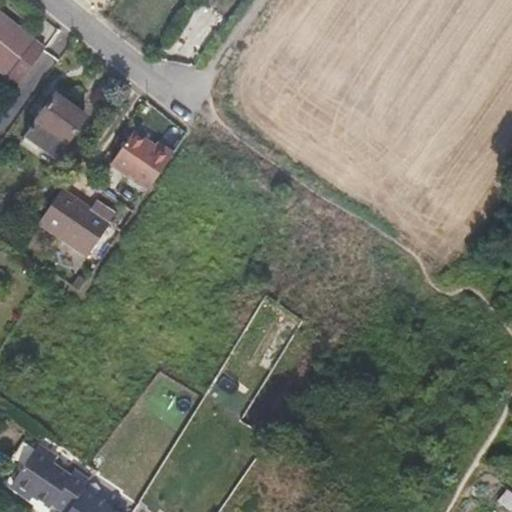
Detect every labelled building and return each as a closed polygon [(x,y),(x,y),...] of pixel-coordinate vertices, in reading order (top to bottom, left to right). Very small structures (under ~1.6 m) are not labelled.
[(44,51),(0,12),(0,68),(7,74),(0,81),(14,93),(44,51)] [(58,159),(88,117),(55,94),(25,136),(58,159)] [(104,165),(113,170),(142,191),(167,154),(152,144),(149,147),(127,132),(104,165)] [(35,224),(63,244),(82,256),(106,223),(58,190),(35,224)] [(71,511),(88,487),(92,484),(77,474),(73,479),(56,467),(60,461),(42,448),(14,487),(38,503),(40,500),(57,511),(71,511)] [(126,511),(88,487),(71,511),(126,511)] [(511,490),(509,488),(500,500),(511,509),(511,490)]
